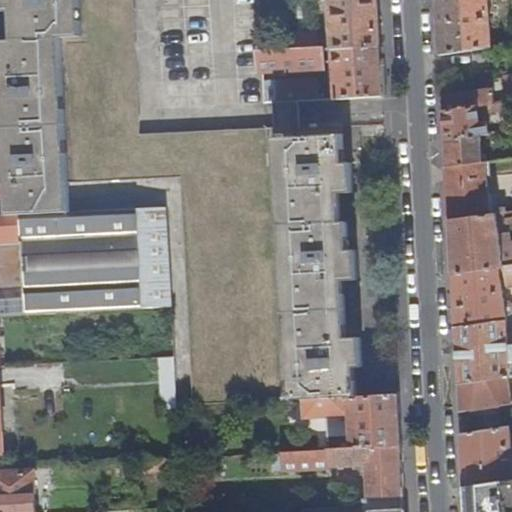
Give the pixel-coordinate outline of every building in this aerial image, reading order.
[(81,0),(3,0),(4,12),(12,12),(13,41),(0,41),(0,52),(1,69),(0,69),(0,186),(6,187),(7,216),(71,212),(69,182),(62,37),(83,37),(81,0)] [(81,0),(83,37),(62,37),(69,182),(180,178),(193,406),(288,401),(275,140),(280,140),(280,137),(291,137),(291,139),(302,139),(301,101),(296,101),(274,102),(275,128),(142,134),(136,0),(81,0)] [(333,0),(336,48),(381,46),(378,0),(333,0)] [(488,0),(437,0),(439,27),(440,54),(491,47),(489,27),(495,26),(495,19),(489,19),(488,0)] [(338,99),(384,96),(382,73),(381,46),(336,48),(338,99)] [(317,69),(317,49),(263,52),(264,71),(317,69)] [(296,101),(301,101),(319,100),(318,85),(296,85),(296,101)] [(493,89),(443,97),(443,103),(443,112),(486,105),(495,103),(493,89)] [(486,105),(443,112),(444,127),(445,141),(480,135),(489,134),(486,105)] [(480,135),(445,141),(446,159),(446,169),(482,163),(480,135)] [(288,401),(298,401),(359,398),(358,368),(365,368),(363,338),(350,339),(347,282),(361,281),(359,251),(352,251),(351,223),(344,223),(342,194),(356,193),(354,164),(347,164),(346,137),(302,139),(291,139),(291,137),(280,137),(280,140),(275,140),(288,401)] [(448,198),(449,222),(487,217),(486,175),(485,175),(485,163),(482,163),(446,169),(448,198)] [(7,216),(0,216),(0,244),(22,244),(26,300),(27,315),(172,307),(167,207),(71,212),(7,216)] [(496,208),(497,215),(507,214),(507,207),(496,208)] [(487,217),(449,222),(450,230),(451,248),(452,274),(511,265),(511,243),(501,245),(497,215),(487,217)] [(511,265),(452,274),(454,298),(455,327),(507,320),(511,318),(511,303),(510,304),(509,301),(505,302),(503,287),(511,285),(511,265)] [(0,316),(27,315),(26,300),(0,300),(0,316)] [(507,320),(455,327),(457,355),(458,383),(511,374),(511,343),(509,344),(507,320)] [(175,358),(161,358),(163,409),(178,408),(178,407),(175,358)] [(511,374),(458,383),(460,411),(511,402),(511,397),(511,396),(511,374)] [(351,415),(352,448),(403,446),(402,422),(400,395),(359,398),(298,401),(298,409),(306,408),(306,418),(351,415)] [(463,462),(464,485),(511,477),(511,449),(510,427),(461,434),(463,462)] [(283,451),(284,469),(353,467),(354,463),(368,463),(370,497),(404,495),(405,495),(404,476),(403,446),(352,448),(283,451)] [(180,456),(138,459),(138,465),(144,465),(145,471),(171,470),(172,498),(183,497),(180,456)] [(0,472),(0,511),(36,511),(35,471),(0,472)] [(511,511),(511,477),(464,485),(465,511),(511,511)] [(304,511),(404,511),(404,495),(370,497),(364,497),(365,507),(304,510),(304,511)]
